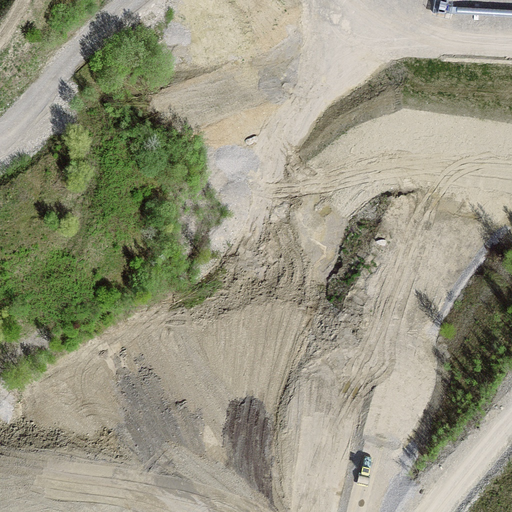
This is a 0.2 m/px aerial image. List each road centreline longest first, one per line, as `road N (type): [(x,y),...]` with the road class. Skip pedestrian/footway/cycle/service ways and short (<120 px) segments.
road 1 (track): [(170,511),(174,495),(342,252),(424,77),(395,35),(331,0)]
road 2 (track): [(137,0),(89,37),(0,73)]
road 3 (track): [(436,511),(511,417)]
